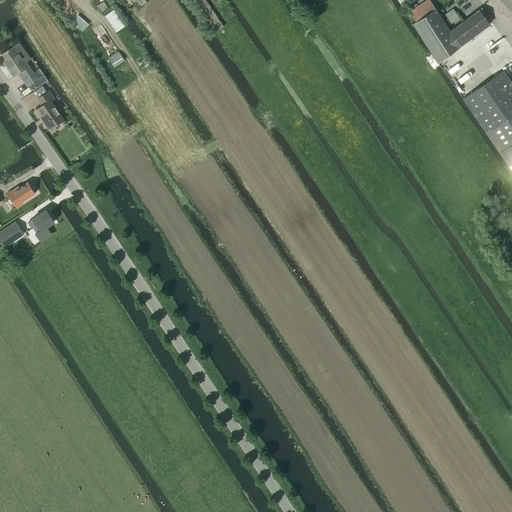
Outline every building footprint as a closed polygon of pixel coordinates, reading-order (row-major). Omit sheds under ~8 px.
[(193,0),(215,31),(223,26),(205,0),(193,0)] [(415,21),(435,8),(429,0),(426,0),(414,8),(415,9),(409,12),(415,21)] [(100,12),(107,7),(103,1),(96,6),(100,12)] [(435,8),(415,21),(412,24),(437,63),(459,47),(459,46),(489,24),(479,10),(449,31),(448,29),(453,25),(452,23),(459,17),(452,9),(445,14),(447,17),(443,21),(435,8)] [(115,32),(124,27),(112,10),(104,16),(115,32)] [(19,43),(0,55),(0,56),(1,56),(9,67),(7,68),(13,76),(12,76),(13,77),(18,73),(22,79),(22,80),(23,80),(27,86),(29,85),(32,91),(45,82),(47,80),(43,75),(39,69),(33,73),(32,73),(23,59),(27,56),(19,43)] [(128,57),(119,47),(108,55),(117,66),(128,57)] [(476,89),(462,98),(461,99),(498,152),(499,152),(511,171),(511,83),(503,70),(476,89)] [(49,129),(63,120),(50,101),(54,98),(49,92),(38,100),(41,105),(35,109),(49,129)] [(9,199),(10,198),(16,207),(22,203),(21,202),(35,193),(28,182),(19,188),(18,186),(6,194),(9,199)] [(32,219),(28,222),(32,229),(33,228),(36,226),(40,230),(36,233),(35,234),(40,241),(49,235),(51,234),(46,227),(53,222),(45,210),(32,219)] [(15,222),(0,231),(0,241),(4,247),(23,234),(15,222)]
